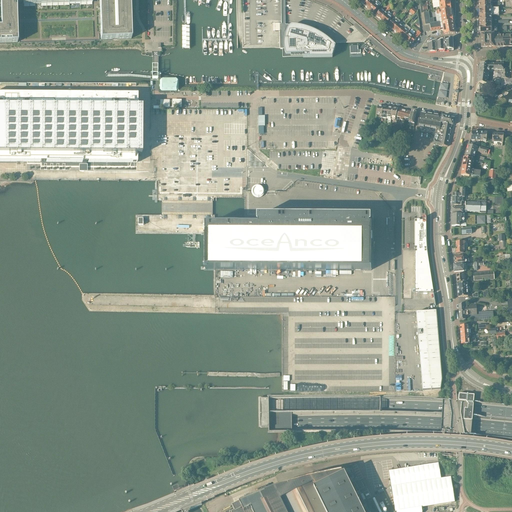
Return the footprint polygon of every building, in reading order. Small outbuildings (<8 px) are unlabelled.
[(0,0),(1,24),(1,28),(0,28),(0,44),(17,44),(17,28),(17,23),(15,0),(22,0),(23,5),(23,6),(92,3),(92,2),(91,0),(99,0),(100,41),(131,40),(129,0),(0,0)] [(369,0),(364,6),(368,10),(376,1),(375,0),(369,0)] [(376,1),(368,10),(373,14),(381,4),(377,0),(376,1)] [(426,7),(420,8),(421,14),(429,13),(451,10),(449,0),(425,0),(426,3),(426,7)] [(479,9),(479,17),(492,16),(499,16),(499,8),(492,8),(479,9)] [(379,10),(375,15),(381,20),(386,14),(381,9),(380,11),(379,10)] [(386,14),(381,20),(381,21),(382,22),(383,22),(386,25),(393,17),(394,17),(396,15),(396,14),(398,12),(396,10),(394,13),(391,16),(390,15),(391,14),(388,12),(388,11),(388,12),(386,14)] [(451,10),(429,13),(431,25),(439,24),(442,23),(453,22),(451,10)] [(429,13),(421,14),(423,26),(426,26),(429,25),(431,25),(429,13)] [(393,19),(387,26),(392,30),(398,24),(393,19)] [(442,23),(439,24),(440,30),(443,29),(443,30),(454,28),(453,22),(442,23)] [(281,45),(284,45),(284,48),(284,50),(285,52),(286,55),(303,54),(303,57),(332,57),(335,46),(334,44),(332,43),(327,39),(322,35),(317,32),(312,30),(307,28),(302,27),(296,26),(283,24),(273,23),(273,27),(273,31),(281,31),(281,32),(281,33),(281,35),(281,36),(281,38),(281,41),(281,42),(281,45)] [(398,24),(392,30),(397,35),(405,26),(403,24),(401,26),(398,24)] [(405,26),(397,35),(403,39),(409,31),(411,29),(406,25),(405,26)] [(409,42),(412,44),(421,33),(418,31),(414,35),(409,31),(403,39),(405,41),(405,42),(406,43),(407,42),(408,43),(409,42)] [(494,34),(494,47),(502,47),(502,36),(499,36),(499,33),(494,34)] [(511,35),(502,36),(502,47),(511,46),(511,35)] [(427,42),(428,52),(445,51),(453,51),(453,50),(453,49),(453,44),(454,44),(454,39),(442,39),(440,39),(431,41),(427,42)] [(480,64),(477,83),(481,84),(486,84),(487,79),(488,79),(488,80),(493,80),(494,72),(493,72),(493,70),(490,70),(490,71),(489,72),(488,72),(488,69),(488,65),(480,64)] [(488,64),(488,65),(488,69),(489,69),(490,70),(493,70),(501,71),(501,79),(509,79),(509,75),(507,74),(508,70),(503,69),(503,67),(503,64),(488,64)] [(174,91),(175,91),(176,91),(178,89),(178,81),(176,79),(162,79),(160,81),(160,89),(162,91),(174,91)] [(0,161),(136,162),(136,155),(141,155),(141,108),(137,108),(137,95),(0,94),(0,161)] [(409,120),(408,123),(409,123),(411,112),(399,109),(395,122),(399,123),(400,118),(401,118),(400,120),(402,120),(407,121),(408,120),(409,120)] [(436,130),(435,135),(435,136),(433,146),(441,146),(447,147),(451,126),(452,126),(454,119),(442,116),(439,116),(426,114),(420,113),(418,127),(424,128),(436,130)] [(472,132),(471,141),(472,141),(472,142),(474,142),(474,141),(480,142),(481,133),(472,132)] [(492,140),(491,140),(490,144),(493,145),(493,143),(494,143),(494,144),(497,144),(497,143),(497,140),(499,140),(499,138),(498,138),(498,134),(492,134),(492,140)] [(467,149),(476,152),(487,155),(488,150),(479,147),(478,150),(477,150),(478,147),(469,145),(467,149)] [(467,149),(466,155),(474,157),(476,152),(467,149)] [(463,157),(462,166),(471,168),(473,158),(470,157),(470,158),(463,157)] [(461,175),(469,176),(480,177),(481,171),(470,170),(471,168),(462,166),(461,175)] [(260,197),(260,196),(261,196),(262,196),(262,195),(262,194),(263,194),(263,193),(263,192),(263,191),(263,190),(263,189),(262,189),(262,188),(262,187),(261,187),(260,187),(260,186),(259,186),(258,186),(257,186),(256,186),(255,186),(255,187),(254,187),(254,188),(253,188),(253,189),(253,190),(252,190),(252,191),(252,192),(252,193),(253,193),(253,194),(253,195),(254,195),(254,196),(255,196),(255,197),(256,197),(257,197),(258,197),(259,197),(260,197)] [(459,194),(453,194),(452,194),(452,197),(459,198),(462,198),(464,198),(464,189),(459,189),(459,194)] [(452,197),(452,205),(461,205),(461,202),(462,202),(462,198),(459,198),(452,197)] [(465,202),(465,208),(465,212),(466,212),(479,213),(486,214),(486,212),(486,201),(477,201),(477,203),(465,202)] [(452,214),(452,222),(459,222),(459,223),(465,223),(465,220),(464,220),(464,219),(465,219),(465,215),(464,215),(452,214)] [(415,220),(415,293),(434,293),(428,256),(427,250),(426,244),(426,238),(426,217),(426,216),(425,216),(425,215),(424,215),(423,216),(422,217),(422,221),(420,221),(420,220),(415,220)] [(236,225),(205,225),(205,236),(205,270),(213,270),(214,270),(371,270),(371,226),(369,226),(369,225),(370,225),(370,217),(257,216),(257,224),(258,224),(258,225),(241,225),(241,223),(236,223),(236,225)] [(453,265),(454,272),(465,272),(464,264),(453,265)] [(493,272),(473,274),(474,281),(494,280),(493,272)] [(456,275),(457,283),(466,282),(466,274),(456,275)] [(458,304),(459,320),(465,320),(465,319),(469,319),(469,321),(479,320),(493,319),(493,312),(479,313),(479,315),(477,315),(476,304),(464,305),(464,304),(458,304)] [(442,380),(442,375),(436,311),(415,312),(415,313),(416,313),(422,391),(440,389),(440,390),(441,390),(442,380)] [(463,420),(471,420),(472,420),(473,408),(474,395),(459,394),(458,401),(466,402),(468,404),(467,409),(464,408),(463,420)] [(234,511),(232,511),(360,511),(348,487),(341,472),(311,478),(274,488),(246,499),(232,506),(234,511)]
